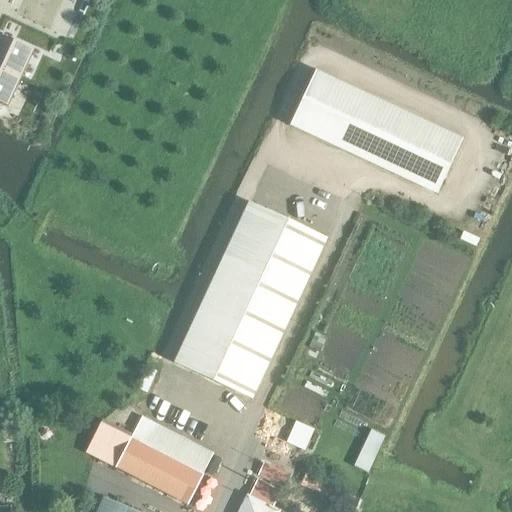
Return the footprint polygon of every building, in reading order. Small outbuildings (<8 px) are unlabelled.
[(0,36),(0,69),(21,80),(34,51),(0,36)] [(0,69),(0,103),(8,108),(21,80),(0,69)] [(461,140),(314,71),(289,126),(435,195),(461,140)] [(326,239),(248,203),(173,365),(251,401),(326,239)] [(132,437),(130,441),(115,469),(186,506),(212,455),(141,419),(132,437)] [(100,421),(83,453),(115,469),(130,441),(132,437),(100,421)] [(295,421),(285,443),(305,451),(314,429),(295,421)] [(371,428),(354,465),(368,472),(385,435),(371,428)] [(263,464),(258,474),(286,485),(290,476),(263,464)] [(277,511),(246,496),(238,511),(277,511)] [(134,511),(103,498),(97,511),(134,511)]
